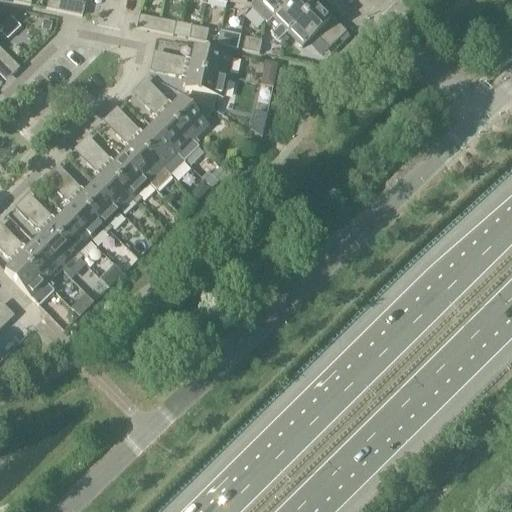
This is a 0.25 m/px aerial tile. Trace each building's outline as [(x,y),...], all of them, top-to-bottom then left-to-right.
[(47,0),(46,10),(54,12),(56,0),(47,0)] [(56,0),(54,12),(59,13),(82,18),(84,5),(60,0),(56,0)] [(253,0),(249,8),(266,25),(272,20),(291,0),(253,0)] [(291,0),(272,20),(279,27),(271,36),(277,43),(286,34),(317,4),(312,0),(291,0)] [(317,4),(286,34),(301,49),(317,33),(321,38),(318,40),(328,51),(346,34),(336,23),(333,26),(324,17),(326,14),(317,4)] [(164,35),(167,23),(139,17),(136,30),(164,35)] [(43,22),(42,30),(49,32),(51,24),(43,22)] [(175,24),(167,23),(164,35),(172,37),(175,24)] [(191,28),(188,41),(197,42),(199,29),(191,28)] [(208,31),(199,29),(197,42),(205,44),(208,31)] [(219,34),(217,47),(225,48),(228,36),(219,34)] [(250,54),(253,41),(244,39),(241,52),(250,54)] [(261,43),(253,41),(250,54),(259,55),(261,43)] [(193,50),(189,71),(232,81),(233,77),(227,76),(231,58),(193,50)] [(170,67),(183,70),(185,60),(172,58),(170,67)] [(170,67),(168,77),(181,80),(183,70),(170,67)] [(189,71),(184,92),(191,94),(190,100),(212,113),(215,99),(222,100),(226,83),(232,84),(232,81),(189,71)] [(264,76),(262,85),(272,87),(274,78),(264,76)] [(180,100),(165,115),(196,147),(197,146),(199,144),(195,140),(207,128),(202,123),(212,113),(190,100),(184,105),(180,100)] [(158,122),(150,129),(177,157),(178,156),(185,162),(196,151),(199,154),(202,151),(197,146),(196,147),(165,115),(158,122)] [(129,123),(122,130),(131,139),(136,144),(167,175),(170,173),(166,168),(177,157),(150,129),(143,136),(129,123)] [(122,130),(115,137),(124,146),(131,139),(122,130)] [(136,144),(121,158),(148,185),(157,195),(172,180),(167,175),(136,144)] [(93,158),(102,168),(109,161),(100,151),(93,158)] [(93,158),(86,165),(95,175),(102,168),(93,158)] [(121,158),(107,172),(138,204),(141,201),(137,197),(148,185),(121,158)] [(205,184),(210,189),(211,190),(225,175),(219,170),(205,184)] [(107,172),(92,186),(119,214),(131,202),(135,207),(138,204),(107,172)] [(64,187),(73,197),(80,190),(71,180),(64,187)] [(92,186),(77,201),(109,233),(111,230),(107,226),(119,214),(92,186)] [(64,187),(57,194),(66,204),(73,197),(64,187)] [(77,201),(63,215),(90,243),(102,231),(106,236),(109,233),(77,201)] [(35,216),(44,225),(51,219),(42,209),(35,216)] [(63,215),(48,230),(79,262),(82,259),(78,255),(90,243),(63,215)] [(35,216),(28,223),(37,232),(44,225),(35,216)] [(48,230),(34,244),(61,272),(73,260),(77,264),(79,262),(48,230)] [(6,245),(15,254),(22,247),(13,238),(6,245)] [(22,247),(15,254),(19,258),(50,290),(53,287),(49,283),(61,272),(34,244),(26,251),(22,247)] [(6,245),(0,250),(0,253),(8,261),(15,254),(6,245)] [(19,258),(4,273),(31,301),(40,310),(55,295),(50,290),(19,258)]
